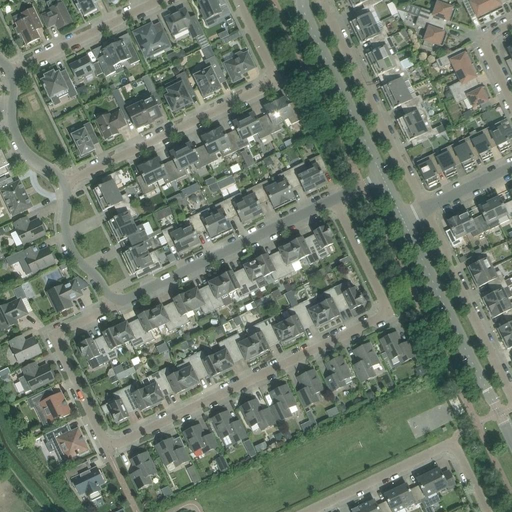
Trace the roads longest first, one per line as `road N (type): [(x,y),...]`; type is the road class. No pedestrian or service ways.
road 1 (residential): [(117,303),(56,341),(105,444),(381,317),(384,304),(334,199)]
road 2 (residential): [(65,183),(277,85),(237,0)]
road 3 (residential): [(117,303),(334,199)]
road 4 (residential): [(425,209),(323,0)]
road 5 (residential): [(312,511),(452,447),(486,511)]
road 6 (tertiary): [(500,414),(404,219)]
road 7 (residential): [(511,397),(425,209)]
road 8 (tertiary): [(384,178),(302,0)]
road 9 (residential): [(9,71),(160,0)]
road 10 (residential): [(65,183),(68,243),(117,303)]
road 11 (residential): [(9,71),(16,137),(65,183)]
